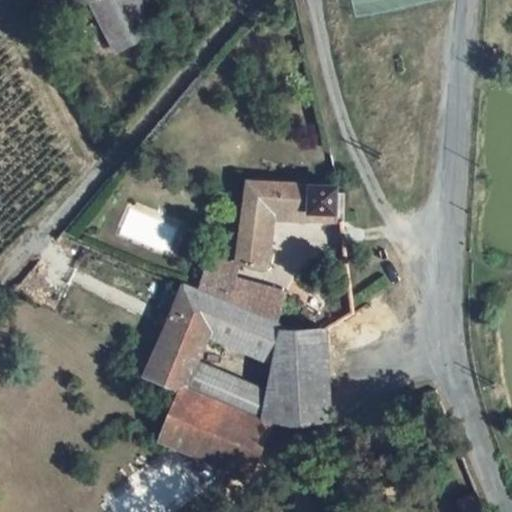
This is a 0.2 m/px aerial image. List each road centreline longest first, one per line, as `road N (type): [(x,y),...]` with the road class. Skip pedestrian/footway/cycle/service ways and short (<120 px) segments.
road 1 (unclassified): [(246,0),(37,243)]
road 2 (unclassified): [(436,286),(358,155),(314,0)]
road 3 (unclassified): [(436,286),(467,0)]
road 4 (unclassified): [(507,511),(475,433),(436,286)]
